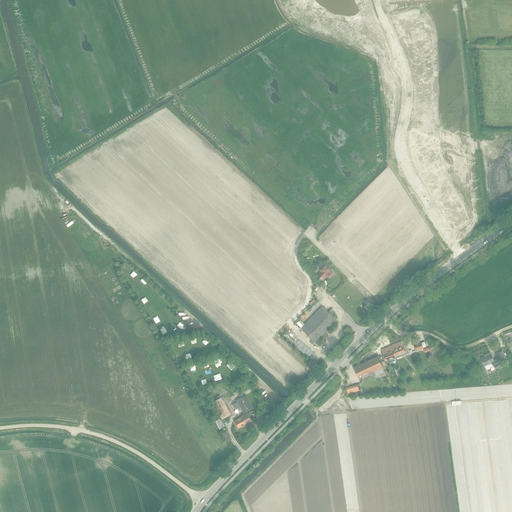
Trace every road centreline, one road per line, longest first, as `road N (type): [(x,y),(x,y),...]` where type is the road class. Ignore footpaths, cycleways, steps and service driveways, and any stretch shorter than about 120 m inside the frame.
road 1 (tertiary): [(204,501),(362,337),(462,257)]
road 2 (residential): [(462,257),(400,157),(406,96),(377,0)]
road 3 (unclassified): [(204,501),(121,443),(72,428),(0,427)]
